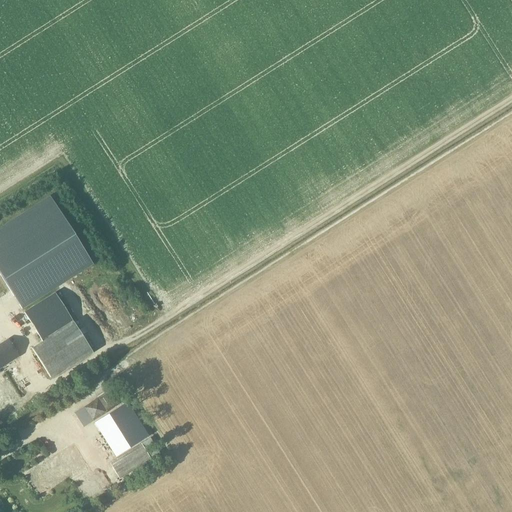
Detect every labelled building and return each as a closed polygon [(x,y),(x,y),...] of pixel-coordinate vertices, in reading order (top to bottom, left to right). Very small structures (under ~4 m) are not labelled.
[(51,199),(0,230),(0,276),(21,310),(92,265),(51,199)] [(91,352),(54,294),(23,313),(42,343),(31,349),(49,378),(91,352)] [(0,368),(18,357),(7,340),(0,344),(0,368)] [(82,428),(115,406),(106,392),(73,414),(82,428)] [(115,458),(148,437),(126,403),(93,424),(115,458)] [(61,466),(66,463),(60,454),(55,457),(54,454),(45,460),(47,463),(27,476),(36,490),(46,484),(48,487),(61,479),(67,488),(75,483),(68,472),(66,474),(61,466)] [(74,486),(84,501),(93,495),(83,480),(74,486)]
